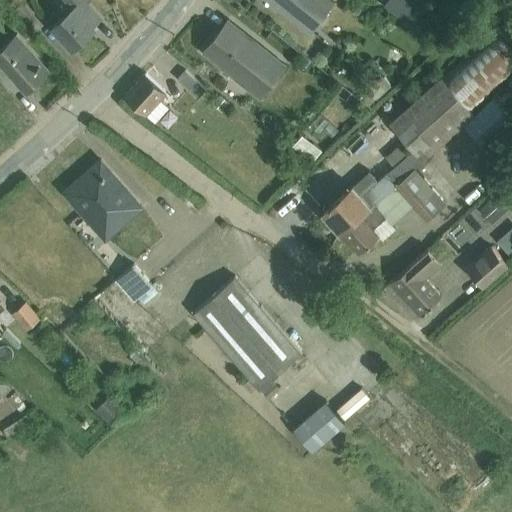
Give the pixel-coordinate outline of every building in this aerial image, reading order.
[(72,0),(73,1),(52,20),(74,44),(99,22),(96,18),(104,11),(93,0),(72,0)] [(334,0),(275,0),(312,28),(334,0)] [(409,0),(384,0),(384,1),(413,25),(424,12),(409,0)] [(229,11),(202,46),(263,92),(289,58),(229,11)] [(471,50),(447,74),(474,101),(511,63),(511,31),(502,21),(471,50)] [(52,64),(18,26),(0,41),(0,56),(27,86),(52,64)] [(126,90),(147,109),(168,87),(146,67),(126,90)] [(194,69),(188,76),(201,87),(207,80),(194,69)] [(443,71),(391,117),(425,154),(476,108),(443,71)] [(393,83),(383,72),(360,93),(371,102),(393,83)] [(303,128),(294,140),(314,156),(324,144),(303,128)] [(355,177),(323,207),(360,248),(380,230),(385,235),(399,223),(394,218),(417,198),(431,214),(449,197),(416,161),(424,154),(413,142),(408,147),(402,139),(387,152),(394,160),(364,187),(355,177)] [(105,235),(146,200),(103,150),(62,185),(105,235)] [(493,218),(511,202),(511,201),(504,192),(485,207),(493,218)] [(468,261),(485,282),(511,261),(493,240),(468,261)] [(430,244),(390,278),(419,310),(442,290),(428,273),(444,260),(430,244)] [(134,258),(116,274),(135,295),(153,280),(134,258)] [(303,346),(236,271),(193,308),(260,383),(303,346)] [(24,296),(11,309),(27,326),(41,313),(24,296)] [(9,322),(5,326),(18,340),(23,336),(9,322)] [(0,369),(0,387),(3,391),(12,380),(0,369)] [(109,390),(96,404),(111,419),(125,405),(109,390)] [(315,446),(347,418),(325,393),(293,422),(315,446)] [(33,403),(3,424),(10,434),(40,414),(33,403)]
